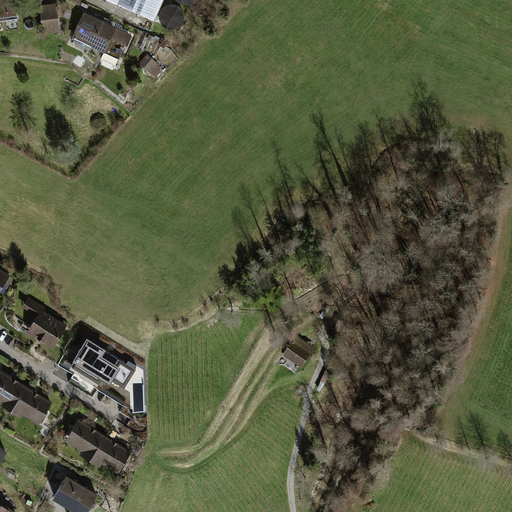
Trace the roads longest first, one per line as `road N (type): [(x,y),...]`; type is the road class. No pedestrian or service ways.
road 1 (track): [(293,511),(291,468),(328,318),(352,280),(341,277),(271,315)]
road 2 (residential): [(0,346),(114,418)]
